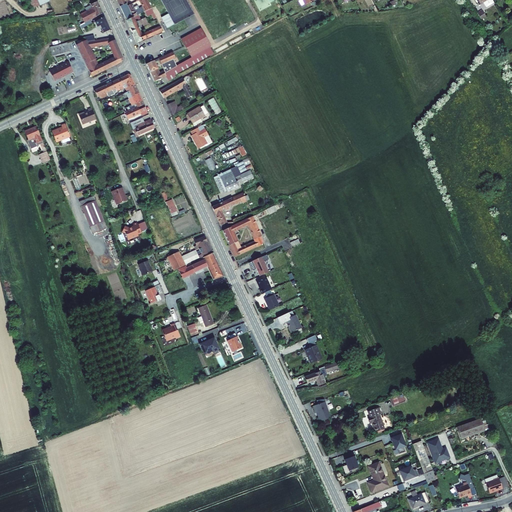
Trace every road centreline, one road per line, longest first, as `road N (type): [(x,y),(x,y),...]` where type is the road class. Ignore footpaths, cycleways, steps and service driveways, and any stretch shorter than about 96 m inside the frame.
road 1 (secondary): [(134,63),(342,511)]
road 2 (tertiary): [(0,127),(134,63)]
